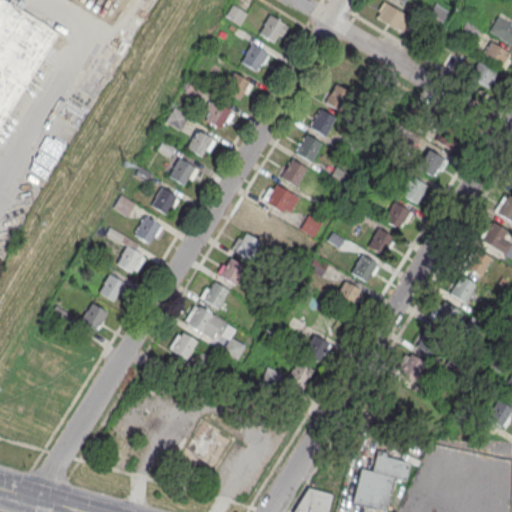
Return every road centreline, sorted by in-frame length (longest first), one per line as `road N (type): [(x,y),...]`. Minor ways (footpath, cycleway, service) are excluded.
road 1 (residential): [(341,0),(35,497)]
road 2 (residential): [(511,115),(267,511)]
road 3 (residential): [(511,135),(292,0)]
